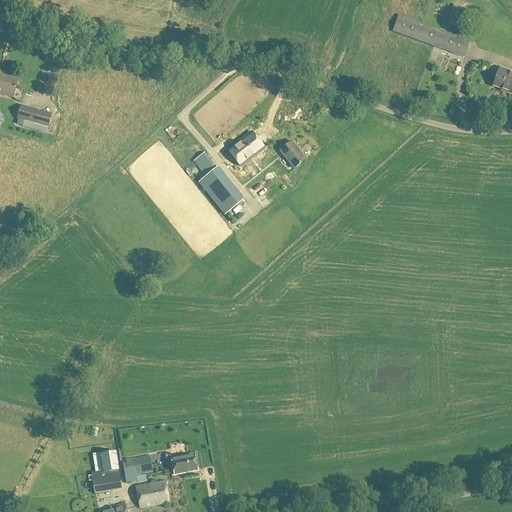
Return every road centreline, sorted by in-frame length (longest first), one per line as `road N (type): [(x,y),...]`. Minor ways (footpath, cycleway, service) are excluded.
road 1 (unclassified): [(511,131),(471,130),(267,69),(55,35),(0,16)]
road 2 (unclassified): [(365,511),(511,487)]
